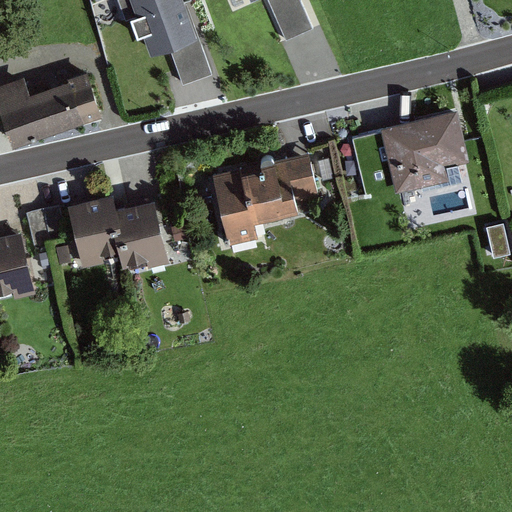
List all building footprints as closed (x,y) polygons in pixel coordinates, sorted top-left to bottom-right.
[(186,0),(132,0),(138,13),(132,15),(138,32),(144,30),(152,52),(171,45),(200,35),(186,0)] [(270,0),(287,37),(313,26),(301,0),(270,0)] [(200,35),(171,45),(184,82),(213,72),(200,35)] [(25,75),(0,83),(0,102),(14,143),(102,112),(88,72),(30,92),(25,75)] [(458,109),(384,125),(385,129),(354,136),(361,168),(391,161),(397,190),(449,178),(447,165),(469,160),(458,109)] [(483,135),(466,139),(473,168),(490,164),(483,135)] [(263,167),(216,177),(231,241),(258,235),(255,219),(299,209),(297,200),(318,195),(309,156),(276,163),(275,158),(274,155),(270,154),(267,154),(265,155),(262,158),(261,160),(263,167)] [(153,193),(116,202),(128,257),(130,260),(147,256),(149,266),(170,261),(153,193)] [(116,202),(115,194),(73,203),(87,266),(128,257),(116,202)] [(62,203),(27,212),(37,249),(71,240),(62,203)] [(22,225),(0,229),(0,291),(14,288),(16,297),(37,292),(22,225)] [(408,225),(381,232),(385,245),(411,238),(408,225)] [(511,231),(511,226),(490,231),(496,258),(511,254),(511,231)]
